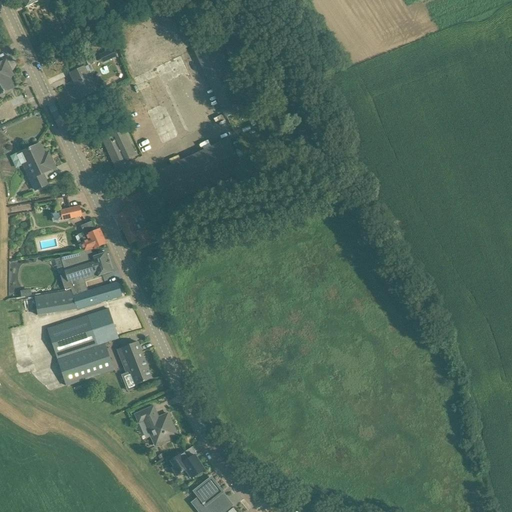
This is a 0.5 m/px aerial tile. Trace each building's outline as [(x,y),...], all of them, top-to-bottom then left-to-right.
[(225,118),(249,107),(219,42),(195,54),(225,118)] [(117,57),(113,48),(106,52),(99,55),(103,64),(110,60),(117,57)] [(6,60),(0,62),(0,94),(14,88),(6,70),(10,68),(6,60)] [(96,91),(84,67),(70,73),(82,98),(96,91)] [(103,141),(116,168),(124,164),(123,162),(137,156),(124,128),(114,133),(116,138),(113,139),(112,137),(103,141)] [(169,204),(243,170),(229,140),(155,174),(169,204)] [(40,144),(21,152),(21,153),(24,151),(29,161),(26,163),(32,177),(30,179),(35,190),(47,185),(42,174),(55,168),(52,159),(48,161),(40,144)] [(117,215),(123,230),(144,220),(135,201),(142,198),(138,190),(121,198),(125,206),(124,206),(126,211),(117,215)] [(60,211),(61,216),(58,217),(59,223),(63,222),(63,220),(82,216),(80,206),(60,211)] [(159,213),(156,208),(150,211),(153,216),(159,213)] [(130,244),(134,242),(136,241),(140,250),(152,244),(145,228),(147,227),(144,220),(123,230),(130,244)] [(106,244),(100,229),(96,230),(92,221),(81,226),(84,232),(78,234),(85,251),(93,249),(106,244)] [(151,265),(156,262),(164,259),(162,255),(167,253),(163,244),(155,248),(158,253),(147,258),(151,265)] [(92,250),(70,257),(68,250),(60,251),(62,260),(63,263),(65,270),(63,271),(62,272),(61,273),(61,275),(66,290),(72,289),(73,294),(88,290),(84,277),(96,273),(97,275),(113,271),(107,253),(94,257),(92,250)] [(88,290),(73,294),(78,309),(78,310),(120,297),(120,296),(121,291),(119,287),(116,284),(116,283),(88,292),(88,290)] [(38,316),(78,309),(73,294),(72,289),(66,291),(35,296),(35,301),(38,316)] [(108,309),(47,331),(67,387),(114,370),(104,343),(118,338),(108,309)] [(132,373),(137,385),(152,379),(139,345),(137,341),(116,350),(127,375),(132,373)] [(144,421),(155,446),(178,436),(170,418),(166,420),(164,415),(158,418),(157,415),(158,415),(154,406),(134,414),(139,424),(144,421)] [(186,470),(191,478),(205,470),(195,455),(190,458),(185,452),(171,461),(174,467),(172,468),(177,476),(186,470)] [(223,492),(211,478),(194,491),(200,498),(194,502),(201,511),(223,511),(232,505),(222,493),(223,492)]
